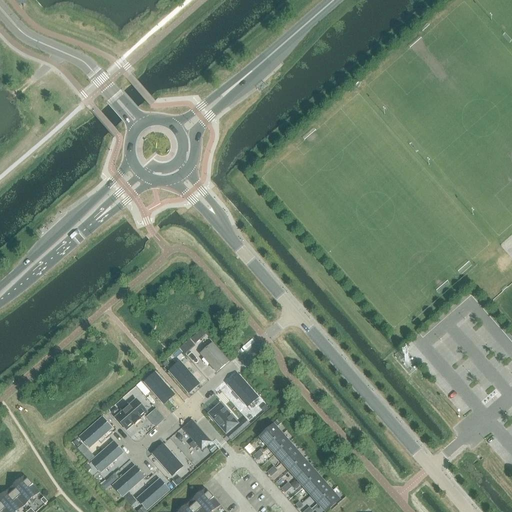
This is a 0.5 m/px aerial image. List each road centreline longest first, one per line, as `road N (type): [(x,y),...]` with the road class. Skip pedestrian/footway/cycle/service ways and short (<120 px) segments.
road 1 (unclassified): [(430,467),(297,312)]
road 2 (secondary): [(131,163),(0,286)]
road 3 (unclassified): [(105,86),(85,63),(25,36),(0,7)]
road 4 (secondary): [(0,304),(97,220)]
road 5 (secondary): [(240,82),(334,0)]
